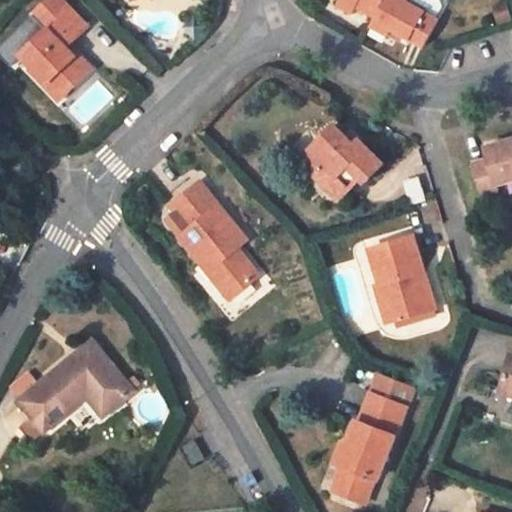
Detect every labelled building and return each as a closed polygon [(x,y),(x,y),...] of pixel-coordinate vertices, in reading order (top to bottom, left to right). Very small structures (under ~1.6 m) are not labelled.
[(88,27),(62,0),(46,0),(33,13),(48,29),(22,54),(48,82),(53,78),(67,93),(93,67),(81,54),(77,56),(67,46),(70,43),(88,27)] [(340,0),(339,4),(353,11),(358,4),(376,14),(384,0),(340,0)] [(411,0),(384,0),(376,14),(370,25),(387,33),(391,25),(424,43),(438,18),(436,17),(425,11),(427,8),(411,0)] [(441,0),(411,0),(427,8),(425,11),(436,17),(443,5),(441,0)] [(511,18),(507,2),(493,6),(499,26),(511,21),(511,18)] [(77,56),(81,54),(70,43),(67,46),(77,56)] [(48,82),(63,97),(67,93),(53,78),(48,82)] [(345,136),(334,125),(301,157),(315,171),(323,164),(349,191),(360,180),(364,184),(384,164),(360,139),(354,144),(345,136)] [(360,139),(351,131),(345,136),(354,144),(360,139)] [(511,138),(483,147),(486,158),(470,162),(480,194),(498,189),(496,183),(511,178),(511,138)] [(312,174),(339,201),(349,191),(323,164),(315,171),(312,174)] [(243,234),(200,182),(171,205),(189,228),(179,236),(229,299),(259,274),(233,242),(243,234)] [(239,248),(248,241),(243,234),(233,242),(239,248)] [(434,307),(414,234),(371,248),(381,282),(384,281),(396,320),(413,314),(434,307)] [(374,284),(386,323),(396,320),(384,281),(381,282),(374,284)] [(416,322),(437,316),(434,307),(413,314),(416,322)] [(99,348),(93,341),(74,357),(80,365),(99,348)] [(20,400),(45,431),(86,398),(94,392),(110,412),(136,392),(99,348),(80,365),(74,357),(20,400)] [(511,355),(500,388),(511,391),(511,355)] [(379,370),(369,392),(360,419),(356,417),(347,442),(339,464),(340,465),(348,467),(342,484),(362,492),(369,476),(379,479),(406,405),(415,385),(379,370)] [(511,391),(500,388),(499,393),(511,396),(511,391)] [(86,398),(103,417),(110,412),(94,392),(86,398)] [(340,440),(332,461),(339,464),(347,442),(340,440)] [(206,460),(195,443),(185,449),(195,466),(206,460)] [(340,465),(332,489),(366,503),(375,478),(369,476),(362,492),(342,484),(348,467),(340,465)]
